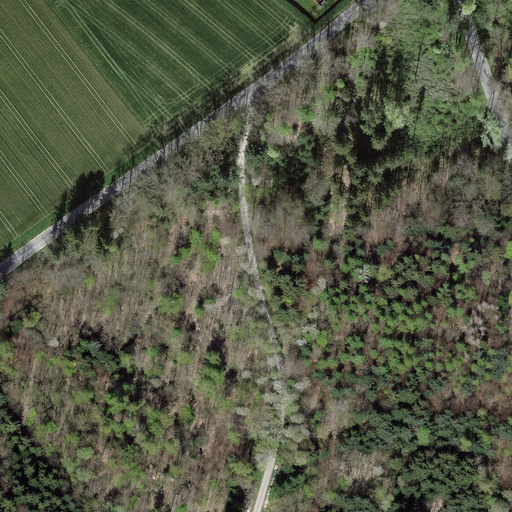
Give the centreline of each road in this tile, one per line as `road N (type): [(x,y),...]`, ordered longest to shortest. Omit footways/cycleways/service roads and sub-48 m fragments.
road 1 (tertiary): [(365,0),(0,271)]
road 2 (track): [(257,84),(241,151),(242,201),(284,402),(256,511)]
road 3 (tertiary): [(511,151),(458,0)]
